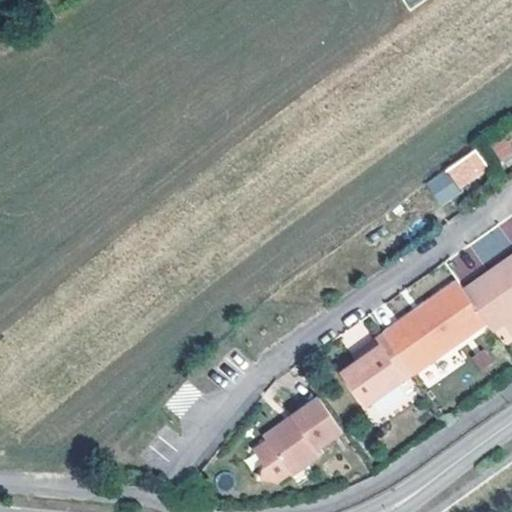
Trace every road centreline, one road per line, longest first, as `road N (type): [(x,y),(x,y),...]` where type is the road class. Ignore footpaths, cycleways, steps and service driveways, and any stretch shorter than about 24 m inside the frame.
road 1 (residential): [(193,437),(271,362),(511,193)]
road 2 (tertiary): [(377,511),(511,422)]
